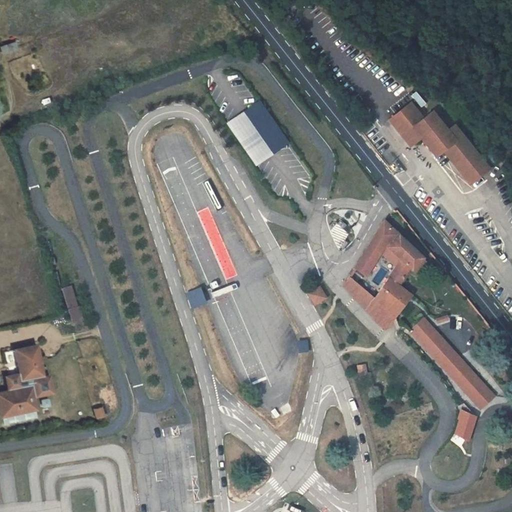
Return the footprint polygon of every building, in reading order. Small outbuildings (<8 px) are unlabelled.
[(289,144),(258,100),(226,124),(257,168),(289,144)] [(409,104),(388,120),(408,146),(419,138),(434,157),(442,151),(468,184),(487,169),(452,126),(445,131),(430,112),(421,119),(409,104)] [(421,258),(383,221),(376,229),(353,267),(366,277),(381,251),(385,245),(398,260),(394,266),(383,283),(404,303),(410,295),(397,286),(411,269),(418,275),(428,265),(421,259),(421,258)] [(381,251),(394,266),(398,260),(385,245),(381,251)] [(388,325),(394,316),(374,296),(350,273),(343,283),(388,325)] [(374,296),(394,316),(404,303),(383,283),(374,296)] [(60,288),(72,325),(83,321),(71,284),(60,288)] [(318,285),(307,293),(314,304),(326,297),(318,285)] [(186,291),(192,307),(205,302),(199,286),(186,291)] [(494,396),(423,318),(409,332),(479,410),(494,396)] [(36,343),(16,347),(20,369),(22,368),(24,375),(19,376),(9,390),(9,393),(0,394),(0,411),(2,418),(37,411),(34,398),(37,398),(50,380),(44,381),(36,343)] [(365,365),(358,366),(359,373),(367,372),(365,365)] [(19,376),(6,378),(9,390),(19,376)] [(53,394),(50,380),(37,398),(53,394)] [(461,411),(475,418),(462,403),(459,406),(461,411)] [(475,418),(461,411),(454,432),(468,441),(475,418)]
